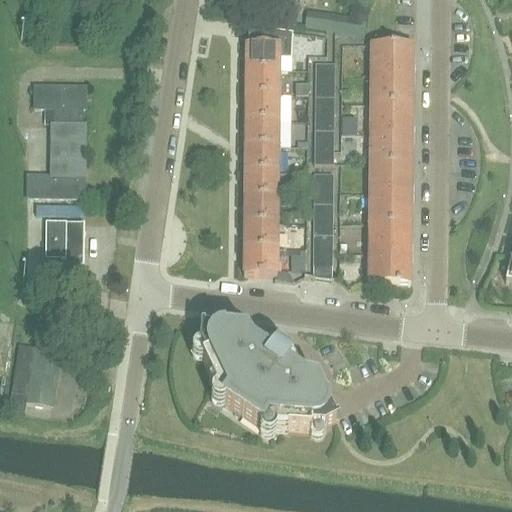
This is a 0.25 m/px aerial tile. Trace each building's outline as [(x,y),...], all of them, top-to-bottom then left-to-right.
[(353,4),(350,21),(307,15),(304,31),(363,39),(369,7),(353,4)] [(400,12),(400,20),(419,21),(419,12),(400,12)] [(276,41),(276,49),(245,48),(245,75),(279,75),(279,61),(291,61),(291,41),(276,41)] [(371,49),(370,79),(412,80),(412,50),(371,49)] [(334,77),(334,68),(315,68),(315,77),(324,77),(334,77)] [(278,100),(279,75),(245,75),(245,100),(278,100)] [(334,77),(324,77),(324,92),(324,107),(315,107),(315,122),(324,123),(324,138),(324,153),(314,153),(314,169),(333,169),(334,77)] [(315,92),(324,92),(324,77),(315,77),(315,92)] [(370,79),(370,109),(412,110),(412,80),(370,79)] [(84,202),(84,141),(84,129),(81,129),(81,113),(84,113),(85,90),(33,89),(33,111),(54,111),(54,128),(50,128),(49,179),(27,178),(26,202),(84,202)] [(324,107),(324,92),(315,92),(315,107),(324,107)] [(245,100),(245,125),(245,126),(278,126),(278,100),(245,100)] [(285,100),(285,153),(296,153),(296,100),(285,100)] [(370,109),(370,139),(411,140),(412,110),(370,109)] [(314,138),(324,138),(324,123),(315,122),(314,138)] [(278,151),(278,126),(245,126),(244,151),(278,151)] [(324,153),(324,138),(314,138),(314,153),(324,153)] [(370,139),(369,169),(411,170),(411,140),(370,139)] [(278,177),(278,151),(244,151),(244,177),(278,177)] [(369,169),(369,199),(411,200),(411,170),(369,169)] [(277,202),(278,177),(244,177),(244,202),(277,202)] [(312,239),(312,254),(323,255),(322,284),(332,285),(333,178),(323,178),(323,194),(323,209),(313,209),(312,224),(323,224),(323,239),(312,239)] [(313,194),(323,194),(323,178),(313,178),(313,194)] [(323,209),(323,194),(313,194),(313,209),(323,209)] [(369,199),(369,229),(410,230),(411,200),(369,199)] [(277,228),(277,202),(244,202),(244,228),(277,228)] [(86,218),(86,209),(41,211),(41,220),(86,218)] [(312,224),(312,239),(323,239),(323,224),(312,224)] [(84,268),(84,226),(46,225),(45,262),(64,262),(64,268),(84,268)] [(277,253),(277,228),(244,228),(243,253),(277,253)] [(369,229),(368,259),(410,260),(410,230),(369,229)] [(277,280),(277,253),(243,253),(243,279),(277,280)] [(323,255),(312,254),(312,283),(322,284),(323,255)] [(368,289),(409,290),(410,260),(368,259),(368,289)] [(36,351),(19,348),(9,413),(25,416),(26,407),(52,411),(64,338),(39,334),(36,351)] [(290,367),(291,366),(289,364),(287,362),(285,360),(282,358),(280,356),(277,355),(274,354),(273,355),(267,365),(259,360),(252,349),(252,348),(245,339),(202,335),(201,349),(206,360),(201,363),(216,395),(226,402),(223,407),(261,433),(265,428),(274,435),(310,437),(311,431),(323,432),(335,426),(316,387),(305,384),(305,385),(291,382),(284,377),(290,367)] [(400,416),(404,429),(421,425),(418,411),(400,416)]
